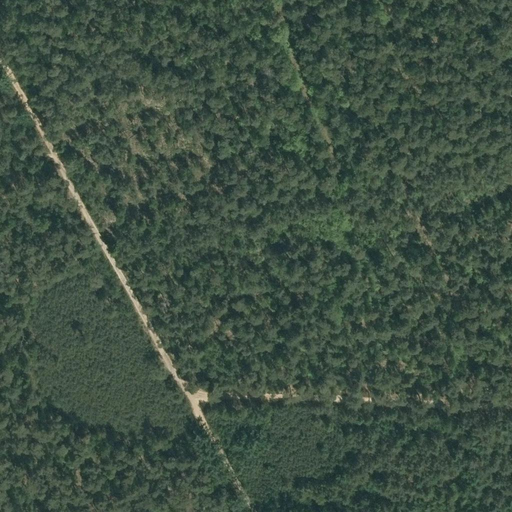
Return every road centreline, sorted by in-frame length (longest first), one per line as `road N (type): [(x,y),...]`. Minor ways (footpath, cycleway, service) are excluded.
road 1 (track): [(0,59),(255,511)]
road 2 (track): [(192,398),(511,403)]
